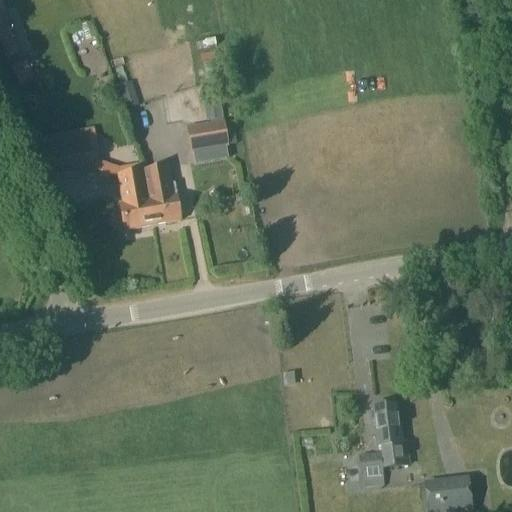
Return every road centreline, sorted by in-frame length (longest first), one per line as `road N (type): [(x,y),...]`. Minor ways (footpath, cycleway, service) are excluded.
road 1 (unclassified): [(80,323),(511,248)]
road 2 (unclassified): [(80,323),(0,163)]
